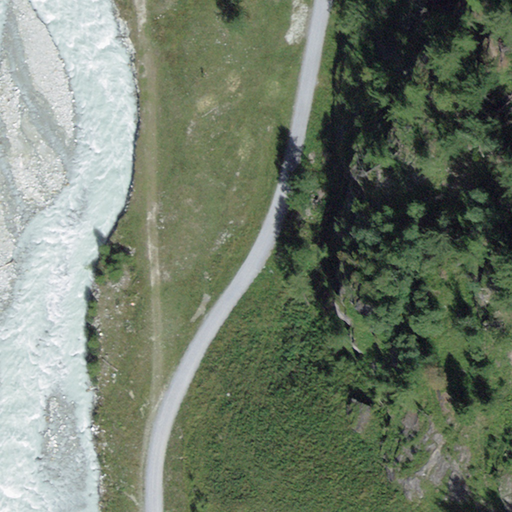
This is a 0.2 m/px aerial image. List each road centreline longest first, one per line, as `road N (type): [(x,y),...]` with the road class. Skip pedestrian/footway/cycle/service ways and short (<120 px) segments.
road 1 (track): [(154,511),(168,401),(259,250),(283,192),(319,0)]
road 2 (track): [(135,0),(168,401)]
